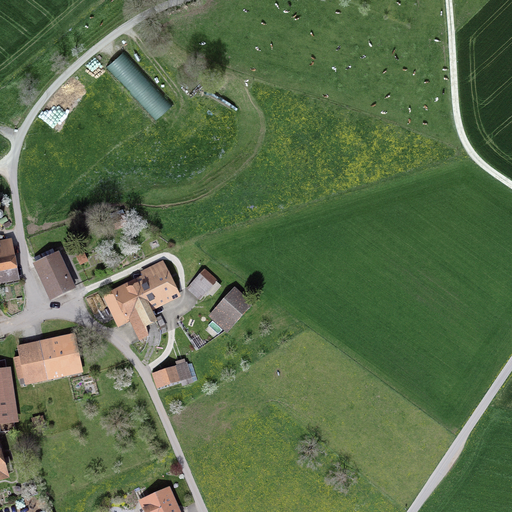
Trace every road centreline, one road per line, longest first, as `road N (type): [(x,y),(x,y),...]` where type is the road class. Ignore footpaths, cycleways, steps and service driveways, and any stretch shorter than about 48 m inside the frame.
road 1 (residential): [(203,511),(148,387),(121,347),(61,316),(0,330)]
road 2 (track): [(511,189),(473,158),(458,134),(446,0)]
road 3 (unclassified): [(414,511),(511,364)]
